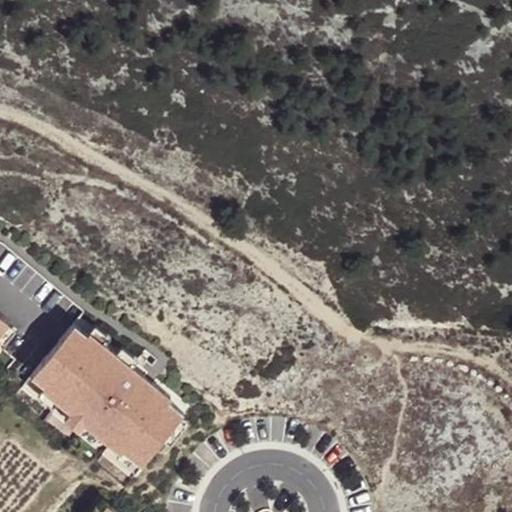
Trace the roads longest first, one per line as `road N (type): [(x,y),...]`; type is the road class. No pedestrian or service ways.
road 1 (track): [(0,111),(56,133),(259,256),(359,340)]
road 2 (residential): [(215,511),(228,483),(271,466),(311,482),(324,511)]
